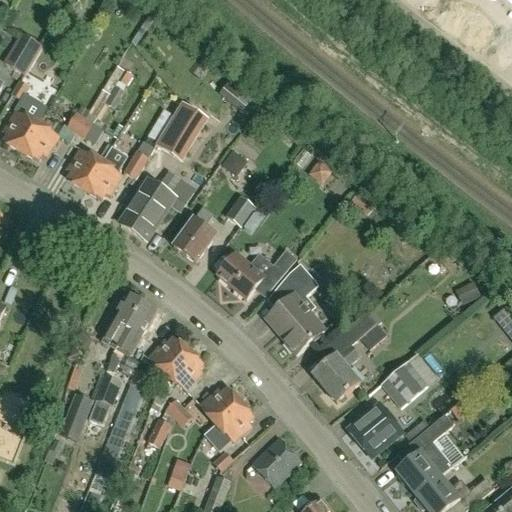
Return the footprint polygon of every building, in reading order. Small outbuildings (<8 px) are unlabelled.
[(159,59),(175,36),(159,25),(143,47),(159,59)] [(23,38),(6,65),(26,78),(43,51),(23,38)] [(31,89),(23,85),(21,83),(11,98),(23,104),(24,102),(31,106),(37,96),(30,92),(31,89)] [(22,154),(38,126),(17,114),(4,135),(9,137),(5,143),(22,154)] [(76,136),(86,121),(77,115),(61,140),(71,146),(76,136)] [(94,126),(86,121),(76,136),(85,142),(94,126)] [(59,139),(38,126),(22,154),(39,164),(44,156),(47,158),(59,139)] [(137,182),(144,171),(155,151),(145,145),(124,175),(137,182)] [(163,148),(152,163),(172,177),(183,162),(163,148)] [(86,193),(102,166),(81,153),(68,174),(73,177),(69,183),(86,193)] [(319,164),(309,177),(323,187),(333,174),(319,164)] [(344,165),(337,176),(352,186),(359,177),(344,165)] [(123,178),(102,166),(86,193),(103,204),(108,196),(111,198),(123,178)] [(149,184),(138,201),(121,226),(146,242),(174,201),(149,184)] [(362,191),(352,205),(368,218),(378,204),(362,191)] [(241,199),(226,219),(242,231),(257,210),(241,199)] [(217,238),(205,229),(214,218),(204,209),(195,222),(194,221),(174,250),(197,266),(217,238)] [(287,254),(284,257),(279,265),(278,264),(274,268),(260,257),(250,269),(237,257),(219,279),(246,302),(256,290),(266,300),(297,263),(287,254)] [(325,334),(311,316),(317,312),(307,300),(320,290),(301,267),(291,276),(268,302),(277,313),(267,322),(297,358),(325,334)] [(116,349),(143,304),(128,295),(113,323),(114,323),(102,344),(115,351),(116,349)] [(157,311),(143,304),(116,349),(115,351),(115,352),(109,364),(110,365),(105,378),(111,381),(118,369),(124,357),(129,359),(141,338),(142,338),(157,311)] [(361,386),(348,371),(362,359),(353,349),(362,342),(371,354),(387,340),(368,315),(329,347),(337,358),(314,378),(337,406),(361,386)] [(168,378),(189,354),(174,340),(170,346),(166,342),(149,361),(168,378)] [(204,367),(189,354),(168,378),(186,394),(203,376),(199,373),(204,367)] [(438,381),(419,357),(381,388),(401,412),(438,381)] [(134,381),(143,385),(151,371),(142,366),(134,381)] [(122,386),(116,383),(105,379),(100,390),(94,403),(113,410),(122,386)] [(95,477),(108,482),(145,393),(131,388),(95,477)] [(217,427),(241,406),(228,391),(223,396),(220,392),(201,408),(217,427)] [(77,445),(93,404),(75,397),(59,438),(77,445)] [(175,422),(185,411),(176,402),(166,413),(175,422)] [(255,421),(241,406),(217,427),(234,446),(252,430),(249,426),(255,421)] [(404,434),(380,406),(349,432),(372,461),(404,434)] [(193,419),(185,411),(175,422),(183,430),(193,419)] [(416,499),(452,470),(433,446),(455,429),(445,417),(431,429),(424,421),(405,437),(412,445),(397,457),(406,468),(397,475),(416,499)] [(172,428),(172,427),(159,421),(147,444),(161,452),(172,428)] [(253,467),(275,491),(302,465),(280,441),(253,467)] [(226,454),(214,465),(222,474),(234,463),(226,454)] [(193,499),(207,476),(184,462),(169,485),(193,499)] [(461,482),(452,491),(442,479),(453,471),(452,470),(416,499),(426,511),(469,511),(496,491),(486,481),(471,494),(461,482)] [(221,511),(231,485),(217,479),(204,511),(221,511)] [(511,511),(511,492),(486,511),(511,511)] [(308,511),(331,511),(323,501),(308,511)]
